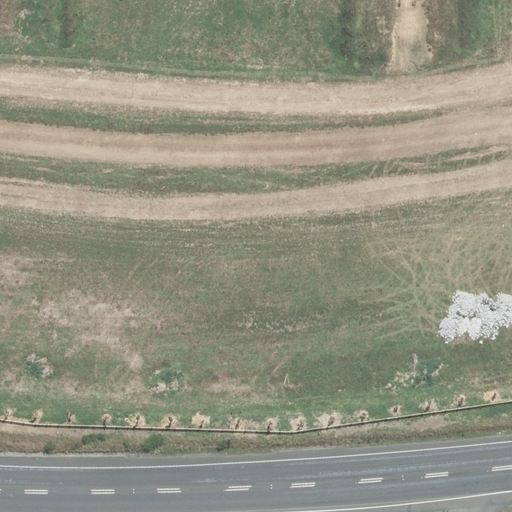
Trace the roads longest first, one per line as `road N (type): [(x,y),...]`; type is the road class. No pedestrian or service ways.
road 1 (unknown): [(0,156),(380,180),(511,154)]
road 2 (secondary): [(511,468),(142,491),(0,489)]
road 3 (unknown): [(380,180),(382,0)]
